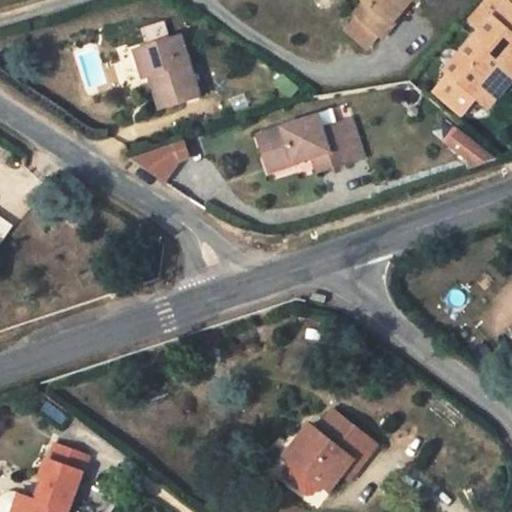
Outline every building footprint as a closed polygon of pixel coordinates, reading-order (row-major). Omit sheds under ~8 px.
[(412,0),(367,0),(369,1),(359,13),(385,36),(396,23),(394,22),(412,0)] [(511,1),(510,0),(507,0),(449,70),(453,73),(439,90),(465,113),(480,96),(485,101),(511,68),(511,1)] [(182,38),(144,49),(152,76),(162,108),(200,97),(182,38)] [(144,49),(136,51),(144,78),(152,76),(144,49)] [(511,81),(511,68),(485,101),(491,107),(511,81)] [(259,138),(268,166),(293,158),(295,164),(314,158),(331,153),(336,169),(351,164),(340,125),(325,130),(321,119),(259,138)] [(354,121),(340,125),(351,164),(366,159),(354,121)] [(478,171),(493,154),(456,124),(442,142),(478,171)] [(189,141),(139,165),(140,166),(173,189),(188,167),(198,162),(189,141)] [(318,174),(336,169),(331,153),(314,158),(318,174)] [(270,171),(295,164),(293,158),(268,166),(270,171)] [(364,466),(379,446),(339,414),(323,435),(312,427),(302,440),(308,445),(295,463),(322,484),(332,492),(344,477),(356,461),(364,466)] [(288,458),(295,463),(308,445),(302,440),(288,458)] [(68,511),(88,458),(59,447),(53,462),(50,462),(43,481),(47,483),(39,503),(30,500),(25,502),(20,511),(68,511)] [(295,463),(288,458),(279,471),(308,493),(315,493),(322,484),(295,463)] [(352,482),(364,466),(356,461),(344,477),(352,482)] [(20,511),(25,502),(30,500),(21,496),(15,511),(20,511)]
